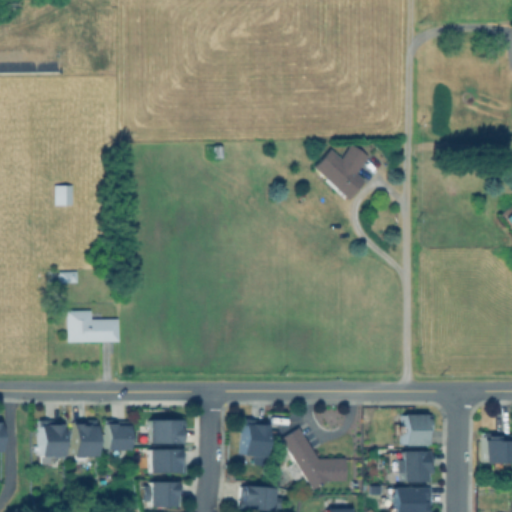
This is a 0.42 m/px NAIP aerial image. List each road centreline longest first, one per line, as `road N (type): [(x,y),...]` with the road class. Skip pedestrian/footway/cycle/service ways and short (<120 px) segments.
road 1 (residential): [(0,386),(511,390)]
road 2 (residential): [(406,389),(408,0)]
road 3 (residential): [(455,511),(456,390)]
road 4 (residential): [(208,391),(202,511)]
